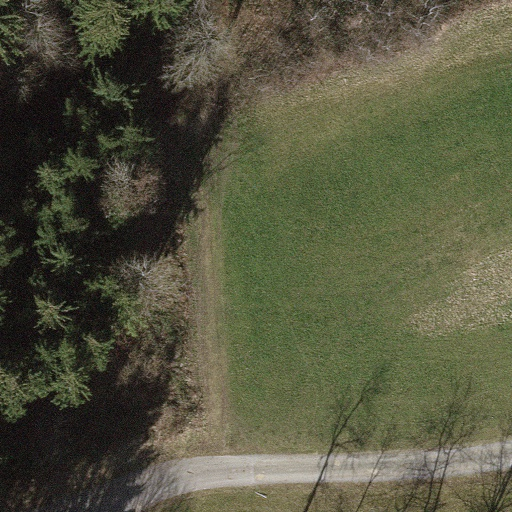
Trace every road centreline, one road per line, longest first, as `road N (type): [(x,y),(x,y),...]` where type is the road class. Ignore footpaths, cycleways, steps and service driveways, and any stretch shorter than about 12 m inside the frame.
road 1 (track): [(235,481),(359,479),(511,460)]
road 2 (track): [(112,511),(183,484),(235,481)]
